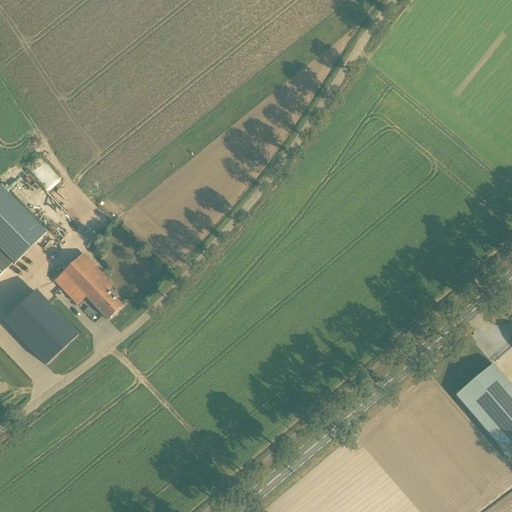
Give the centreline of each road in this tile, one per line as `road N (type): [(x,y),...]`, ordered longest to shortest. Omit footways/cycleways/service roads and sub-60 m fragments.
road 1 (unclassified): [(0,432),(173,291),(294,146),(394,0)]
road 2 (primary): [(236,511),(511,278)]
road 3 (track): [(111,347),(237,482)]
road 4 (track): [(0,76),(97,214)]
